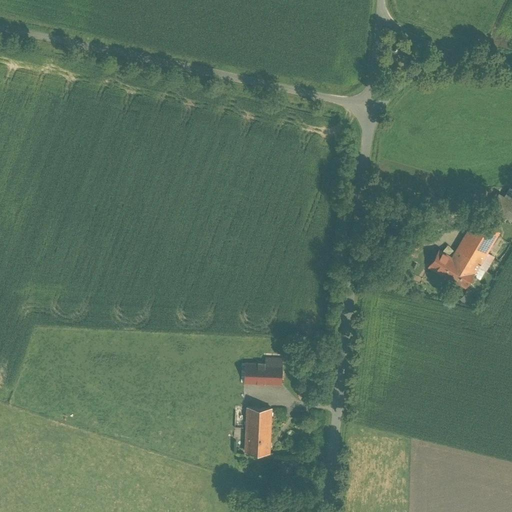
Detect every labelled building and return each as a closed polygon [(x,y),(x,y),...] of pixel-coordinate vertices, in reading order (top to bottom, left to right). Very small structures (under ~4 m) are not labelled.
[(511,183),(509,182),(501,197),(511,204),(511,183)] [(442,193),(427,191),(426,202),(441,204),(442,193)] [(420,250),(428,221),(412,216),(404,247),(420,250)] [(477,218),(453,258),(449,263),(464,273),(468,266),(476,271),(500,231),(477,218)] [(467,287),(476,271),(468,266),(464,273),(449,263),(453,258),(440,250),(431,264),(467,287)] [(283,358),(266,357),(265,363),(265,383),(282,384),(283,358)] [(265,363),(245,362),(245,382),(265,383),(265,363)] [(272,407),(248,406),(247,429),(262,430),(262,426),(271,426),(272,407)] [(262,430),(247,429),(246,451),(270,452),(271,426),(262,426),(262,430)]
